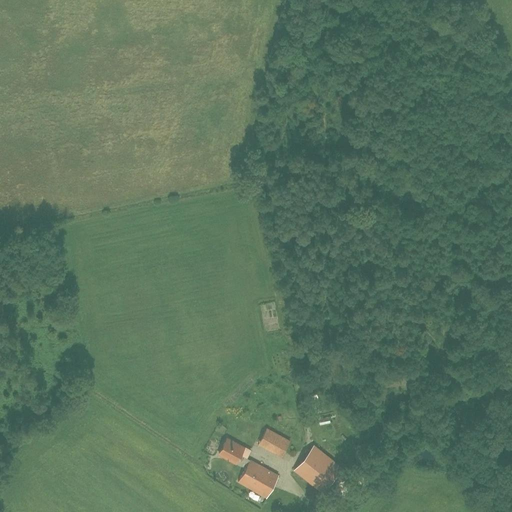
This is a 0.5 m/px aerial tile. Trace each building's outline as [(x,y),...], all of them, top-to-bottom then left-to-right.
[(321,411),(317,394),(311,395),(315,412),(321,411)] [(319,420),(320,426),(331,423),(329,418),(319,420)] [(280,455),(287,438),(261,427),(253,444),(280,455)] [(235,462),(245,467),(250,459),(247,458),(251,451),(227,438),(219,453),(235,462)] [(294,470),(322,492),(341,467),(314,445),(294,470)] [(250,459),(245,467),(237,481),(266,497),(278,474),(250,459)]
